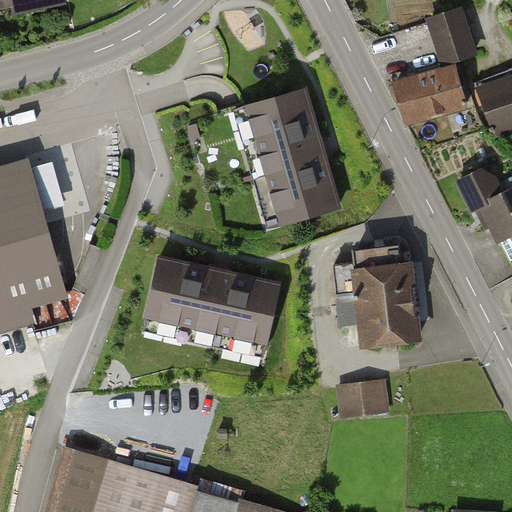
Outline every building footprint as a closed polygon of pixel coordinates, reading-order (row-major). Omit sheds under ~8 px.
[(0,0),(0,10),(62,1),(61,0),(0,0)] [(437,19),(448,61),(481,53),(469,10),(437,19)] [(405,81),(412,120),(469,110),(462,70),(405,81)] [(511,73),(479,87),(500,135),(511,129),(511,73)] [(304,90),(247,106),(281,224),(338,208),(304,90)] [(35,161),(0,170),(0,336),(35,328),(28,301),(70,290),(48,208),(38,172),(35,161)] [(55,168),(38,172),(48,208),(65,204),(55,168)] [(504,237),(511,233),(511,193),(503,198),(490,171),(467,182),(481,210),(489,206),(504,237)] [(420,338),(411,263),(401,265),(399,246),(356,252),(358,262),(335,265),(342,324),(362,321),(365,344),(387,341),(388,352),(399,350),(397,341),(420,338)] [(283,289),(160,265),(147,330),(271,354),(283,289)] [(340,387),(344,416),(388,411),(385,381),(340,387)] [(192,511),(200,487),(72,449),(53,511),(192,511)] [(287,511),(208,488),(200,511),(287,511)]
